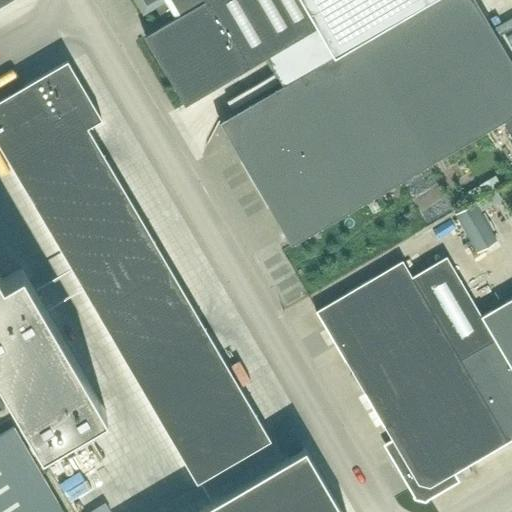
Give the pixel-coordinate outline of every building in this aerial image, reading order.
[(136,0),(143,10),(153,4),(164,23),(143,35),(183,104),(264,57),(281,86),(357,41),(373,32),(428,0),(136,0)] [(428,0),(373,32),(357,41),(428,163),(430,163),(501,121),(511,139),(511,67),(472,0),(428,0)] [(281,86),(219,122),(241,160),(243,159),(270,205),(268,206),(290,244),(428,163),(357,41),(281,86)] [(62,66),(0,102),(0,158),(193,487),(266,445),(83,133),(96,125),(94,122),(88,125),(73,99),(79,96),(77,92),(62,66)] [(473,202),(454,213),(475,251),(495,240),(473,202)] [(402,260),(315,310),(392,441),(385,445),(410,488),(409,489),(414,498),(424,501),(429,498),(429,496),(456,480),(452,473),(511,437),(511,369),(480,315),(445,256),(411,276),(402,260)] [(0,380),(40,448),(104,410),(20,267),(0,279),(0,278),(0,380)] [(511,296),(480,315),(511,369),(511,296)] [(62,511),(12,426),(0,433),(0,511),(62,511)] [(341,511),(303,447),(192,511),(341,511)]
